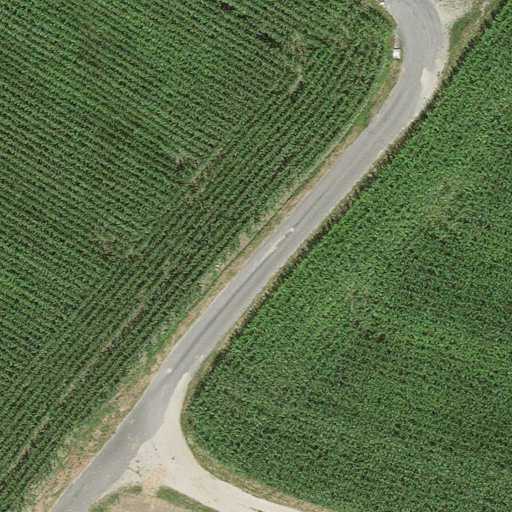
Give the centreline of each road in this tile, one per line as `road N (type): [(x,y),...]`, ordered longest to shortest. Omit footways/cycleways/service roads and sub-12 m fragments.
road 1 (unclassified): [(453,19),(116,459)]
road 2 (track): [(116,459),(272,511)]
